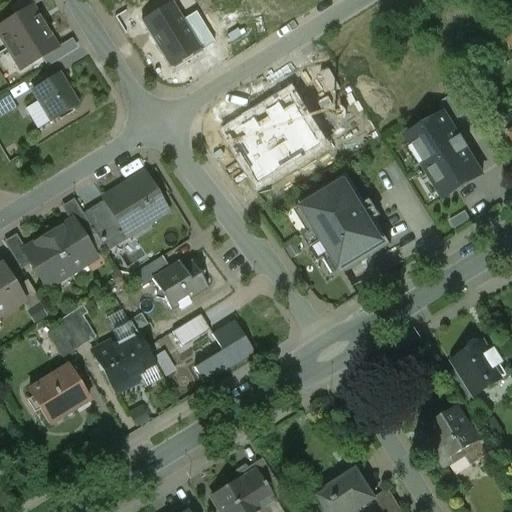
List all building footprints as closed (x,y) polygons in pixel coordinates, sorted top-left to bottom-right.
[(141,22),(170,69),(181,62),(183,64),(184,63),(183,61),(201,50),(183,21),(172,3),(141,22)] [(0,27),(0,37),(8,50),(44,27),(32,8),(0,27)] [(196,14),(183,21),(201,50),(212,43),(213,45),(214,44),(196,14)] [(44,27),(8,50),(21,71),(57,49),(44,27)] [(58,75),(33,91),(51,121),(77,105),(58,75)] [(257,86),(270,107),(292,94),(299,104),(311,97),(301,80),(283,91),(273,76),(257,86)] [(236,138),(261,179),(322,142),(299,104),(292,94),(270,107),(249,120),(232,131),(236,138)] [(226,145),(236,138),(232,131),(249,120),(234,95),(218,105),(229,122),(216,130),(226,145)] [(7,99),(0,102),(0,119),(14,111),(7,99)] [(483,177),(467,150),(469,149),(462,139),(460,140),(445,115),(407,138),(445,200),(483,177)] [(511,115),(498,124),(506,138),(510,135),(511,133),(511,115)] [(144,175),(128,184),(129,186),(104,201),(121,228),(123,232),(147,217),(149,220),(163,211),(165,214),(167,212),(144,175)] [(348,176),(301,205),(315,229),(310,232),(326,259),(332,256),(343,274),(391,245),(376,220),(381,217),(371,202),(366,205),(348,176)] [(82,214),(74,200),(61,207),(70,222),(72,221),(81,235),(92,229),(82,214)] [(121,228),(104,201),(82,214),(92,229),(106,252),(108,251),(103,243),(105,241),(104,239),(121,228)] [(81,235),(72,221),(70,222),(48,236),(71,273),(95,258),(81,235)] [(25,250),(16,235),(4,243),(15,261),(21,270),(31,265),(23,251),(25,250)] [(71,273),(48,236),(25,250),(23,251),(31,265),(46,289),(71,273)] [(161,257),(133,275),(141,286),(151,280),(169,269),(161,257)] [(182,268),(178,263),(169,269),(151,280),(157,290),(155,299),(164,301),(168,308),(175,303),(180,310),(190,304),(188,300),(207,288),(202,280),(204,273),(196,271),(191,262),(182,268)] [(1,265),(0,265),(0,317),(23,303),(24,302),(15,288),(1,265)] [(40,303),(27,281),(15,288),(24,302),(23,303),(27,311),(40,303)] [(71,316),(56,325),(58,329),(71,350),(82,344),(70,326),(75,323),(71,316)] [(201,316),(172,333),(181,348),(209,331),(201,316)] [(212,336),(221,352),(194,369),(204,385),(255,353),(235,322),(212,336)] [(71,350),(58,329),(47,336),(63,362),(74,355),(71,350)] [(137,335),(115,347),(112,341),(92,352),(115,394),(140,381),(137,376),(154,366),(137,335)] [(490,355),(483,344),(481,343),(479,342),(476,341),(473,342),(471,343),(470,344),(468,345),(468,347),(467,349),(467,351),(468,354),(453,363),(475,397),(507,377),(500,365),(502,364),(495,352),(490,355)] [(88,401),(68,368),(28,393),(48,424),(74,408),(75,409),(88,401)] [(0,438),(14,433),(0,400),(0,438)] [(479,442),(457,408),(429,426),(438,440),(429,446),(444,469),(466,456),(471,464),(486,455),(486,456),(487,455),(482,448),(485,447),(484,445),(485,444),(483,442),(482,442),(481,441),(479,442)] [(274,502),(265,487),(275,481),(261,459),(235,476),(239,481),(240,481),(259,511),(257,511),(279,511),(274,502)] [(356,472),(316,498),(325,511),(355,511),(374,500),(374,499),(356,472)] [(239,481),(211,499),(219,511),(257,511),(259,511),(240,481),(239,481)] [(402,511),(388,489),(374,499),(374,500),(382,511),(402,511)]
